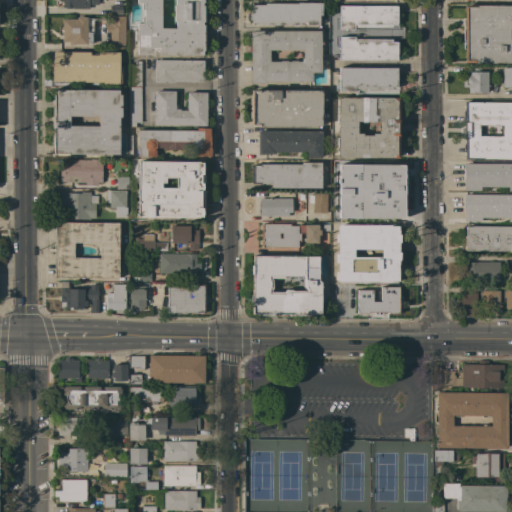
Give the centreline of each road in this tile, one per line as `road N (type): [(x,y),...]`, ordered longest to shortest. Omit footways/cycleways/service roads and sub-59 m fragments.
road 1 (tertiary): [(29,511),(24,0)]
road 2 (residential): [(432,340),(429,0)]
road 3 (residential): [(229,337),(227,0)]
road 4 (tertiary): [(432,340),(229,337)]
road 5 (residential): [(229,511),(229,337)]
road 6 (tertiary): [(229,337),(105,332)]
